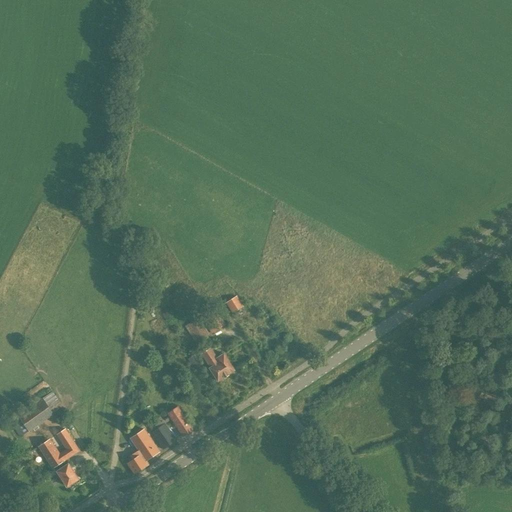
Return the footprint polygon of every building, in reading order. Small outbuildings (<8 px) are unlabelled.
[(237,295),(226,302),(232,313),(243,306),(237,295)] [(216,309),(202,317),(211,333),(225,324),(216,309)] [(186,326),(196,342),(208,335),(198,318),(186,326)] [(209,368),(218,381),(234,370),(223,353),(217,358),(210,348),(202,354),(210,367),(209,368)] [(62,406),(53,391),(43,397),(18,415),(9,421),(20,436),(29,431),(54,413),(53,413),(62,406)] [(29,402),(24,395),(10,405),(15,412),(29,402)] [(177,407),(168,413),(183,436),(192,429),(177,407)] [(165,424),(152,433),(163,449),(176,440),(165,424)] [(53,468),(63,462),(65,460),(80,450),(65,428),(56,434),(66,448),(59,452),(50,438),(38,446),(53,468)] [(144,429),(130,438),(138,450),(130,455),(133,459),(127,463),(134,474),(148,464),(146,461),(159,452),(144,429)] [(438,453),(435,442),(433,433),(423,435),(426,445),(429,455),(438,453)] [(63,462),(53,468),(60,480),(62,478),(63,479),(67,485),(78,479),(68,464),(66,466),(63,462)]
